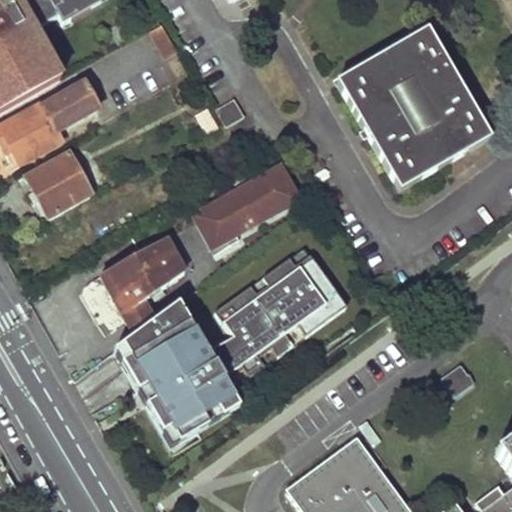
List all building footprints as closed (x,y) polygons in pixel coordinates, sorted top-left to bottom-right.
[(0,0),(0,19),(34,0),(0,0)] [(107,2),(105,0),(34,0),(0,19),(0,115),(59,83),(52,70),(56,67),(40,38),(36,40),(32,34),(57,21),(61,28),(107,2)] [(160,27),(150,33),(165,58),(175,53),(160,27)] [(488,141),(426,33),(337,85),(402,193),(488,141)] [(41,107),(0,130),(0,146),(13,171),(60,145),(56,136),(98,113),(85,87),(42,110),(41,107)] [(244,120),(234,102),(216,112),(226,130),(244,120)] [(207,111),(194,118),(204,136),(217,129),(207,111)] [(90,198),(68,156),(25,181),(47,221),(90,198)] [(280,171),(191,219),(210,253),(296,202),(280,171)] [(159,236),(96,270),(131,333),(150,319),(140,300),(178,270),(159,236)] [(314,258),(298,268),(303,276),(319,266),(314,258)] [(270,285),(275,293),(262,301),(257,292),(219,315),(236,342),(210,357),(201,342),(193,347),(184,333),(192,328),(176,300),(150,319),(131,333),(110,348),(162,437),(170,432),(179,446),(239,410),(224,386),(230,382),(244,374),(249,382),(265,373),(260,364),(273,356),(278,365),(295,355),(288,343),(301,335),(308,347),(352,321),(319,266),(303,276),(298,268),(270,285)] [(270,285),(257,292),(262,301),(275,293),(270,285)] [(192,328),(184,333),(193,347),(201,342),(192,328)] [(288,343),(295,355),(308,347),(301,335),(288,343)] [(260,364),(265,373),(278,365),(273,356),(260,364)] [(458,368),(437,384),(451,403),(473,386),(458,368)] [(230,382),(235,391),(249,382),(244,374),(230,382)] [(162,437),(171,451),(179,446),(170,432),(162,437)] [(511,511),(511,442),(495,456),(511,477),(466,511),(458,511),(454,506),(446,511),(411,511),(356,440),(285,492),(299,511),(511,511)]
